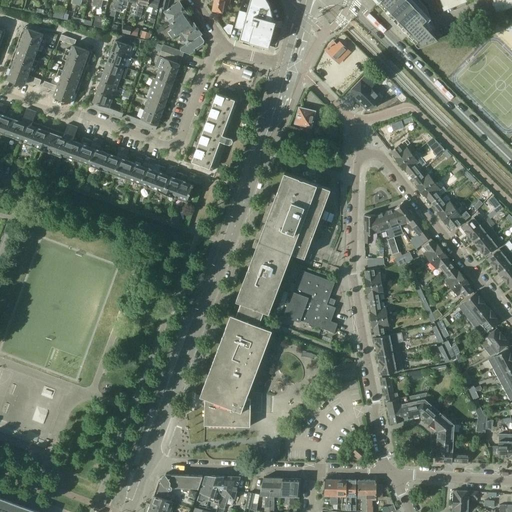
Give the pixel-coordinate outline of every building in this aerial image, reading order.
[(114,0),(110,15),(115,17),(119,0),(114,0)] [(119,0),(115,17),(114,22),(118,23),(121,12),(120,12),(123,0),(124,0),(129,1),(128,0),(119,0)] [(128,0),(129,1),(134,2),(131,14),(136,15),(139,0),(128,0)] [(149,0),(139,0),(136,15),(141,17),(144,7),(143,7),(143,4),(148,6),(149,0)] [(149,0),(148,6),(146,11),(152,13),(150,21),(151,22),(155,23),(159,3),(159,0),(149,0)] [(169,0),(162,0),(160,7),(166,8),(168,7),(169,0)] [(214,0),(213,8),(215,10),(221,12),(226,12),(227,5),(229,5),(230,0),(214,0)] [(235,28),(242,30),(240,39),(269,47),(275,26),(273,25),(274,21),(276,22),(276,21),(274,20),(270,4),(267,0),(250,0),(247,13),(240,11),(235,28)] [(435,29),(434,29),(432,30),(431,31),(423,23),(425,21),(425,22),(431,20),(427,8),(424,4),(423,5),(426,8),(427,10),(423,14),(409,0),(374,0),(378,3),(380,0),(418,40),(415,43),(419,47),(439,39),(432,32),(433,30),(435,29)] [(432,13),(436,12),(431,0),(424,0),(425,3),(428,2),(432,13)] [(440,0),(445,9),(466,0),(465,0),(440,0)] [(511,0),(499,0),(495,2),(495,1),(492,2),(497,13),(511,6),(511,0)] [(171,25),(187,14),(188,13),(179,1),(164,12),(168,19),(167,19),(170,24),(171,25)] [(72,21),(83,24),(83,19),(86,6),(84,6),(83,10),(77,15),(76,17),(74,17),(74,15),(73,17),(72,21)] [(63,19),(64,14),(64,13),(54,10),(53,16),(63,19)] [(172,38),(178,35),(193,24),(193,23),(187,14),(171,25),(170,24),(169,25),(172,29),(168,32),(172,38)] [(180,50),(184,52),(190,54),(204,45),(203,43),(204,43),(205,40),(201,35),(202,34),(194,22),(193,23),(193,24),(178,35),(182,41),(184,40),(186,44),(181,47),(180,50)] [(124,25),(122,32),(130,35),(132,27),(124,25)] [(133,26),(131,35),(137,36),(139,28),(137,28),(138,26),(134,25),(133,27),(133,26)] [(24,27),(8,68),(4,80),(7,80),(9,73),(10,73),(8,79),(25,85),(26,80),(40,85),(42,80),(28,75),(30,70),(34,71),(38,61),(34,60),(38,50),(42,51),(45,41),(41,39),(43,34),(24,27)] [(142,30),(141,37),(150,39),(151,32),(142,30)] [(60,40),(73,44),(75,45),(77,40),(62,34),(60,40)] [(115,40),(112,51),(128,57),(132,46),(115,40)] [(329,53),(339,63),(350,52),(340,42),(337,45),(333,42),(326,50),(329,53)] [(43,86),(56,91),(54,96),(71,102),(73,97),(71,104),(73,105),(92,52),(75,45),(73,44),(71,50),(67,48),(63,59),(67,60),(63,70),(59,69),(55,79),(59,80),(58,86),(45,81),(43,86)] [(163,44),(161,50),(179,56),(182,58),(184,52),(180,50),(163,44)] [(182,58),(179,56),(161,50),(159,56),(164,58),(180,64),(182,58)] [(128,57),(112,51),(108,61),(124,67),(128,57)] [(164,58),(160,68),(176,74),(180,64),(164,58)] [(108,61),(104,71),(121,77),(124,67),(108,61)] [(173,84),(176,74),(160,68),(156,78),(173,84)] [(121,77),(104,71),(100,81),(117,87),(121,77)] [(375,106),(376,106),(383,99),(369,86),(374,80),(366,72),(351,88),(358,95),(355,98),(366,109),(375,106)] [(156,78),(152,89),(169,95),(173,84),(156,78)] [(97,91),(113,97),(117,87),(100,81),(97,91)] [(397,86),(392,91),(398,96),(402,92),(397,86)] [(152,89),(149,99),(165,104),(169,95),(152,89)] [(91,107),(96,108),(98,104),(103,105),(108,107),(109,108),(113,97),(97,91),(91,107)] [(197,147),(194,156),(197,157),(195,162),(196,163),(205,166),(210,168),(209,170),(212,171),(215,163),(213,162),(215,155),(218,156),(220,149),(218,148),(220,141),(225,142),(230,144),(232,143),(233,141),(232,138),(227,136),(227,137),(225,136),(230,122),(227,121),(230,115),(233,116),(235,109),(232,108),(235,99),(230,98),(217,93),(214,102),(217,103),(215,107),(212,106),(209,115),(212,116),(210,121),(207,120),(206,122),(203,131),(199,142),(202,143),(200,148),(197,147)] [(161,115),(165,104),(149,99),(145,109),(161,115)] [(4,104),(0,114),(0,131),(9,135),(10,131),(9,131),(13,118),(16,111),(9,109),(8,113),(6,112),(8,106),(4,104)] [(10,131),(9,135),(21,139),(20,141),(37,147),(39,147),(43,149),(45,150),(62,156),(62,154),(74,159),(76,156),(81,143),(76,141),(77,138),(74,137),(77,131),(78,127),(77,127),(73,125),(68,124),(65,133),(66,134),(65,137),(50,131),(46,130),(29,124),(30,121),(33,122),(37,111),(32,109),(27,108),(25,112),(23,118),(22,118),(23,114),(16,111),(13,118),(9,131),(10,131)] [(296,123),(301,124),(300,130),(310,132),(315,111),(300,108),(296,123)] [(141,119),(142,120),(147,122),(152,123),(157,126),(161,115),(145,109),(141,119)] [(402,120),(391,124),(393,131),(404,127),(402,120)] [(76,156),(74,159),(89,164),(98,139),(94,137),(92,142),(90,141),(91,140),(83,137),(81,143),(76,156)] [(433,137),(427,142),(438,156),(443,153),(446,150),(433,137)] [(89,164),(103,169),(109,153),(102,151),(103,148),(100,147),(103,140),(98,139),(89,164)] [(400,164),(413,153),(407,146),(409,144),(405,140),(391,151),(395,155),(393,156),(395,158),(400,164)] [(103,169),(115,174),(124,148),(120,147),(118,153),(115,152),(114,155),(109,153),(103,169)] [(129,150),(124,148),(115,174),(130,179),(131,176),(130,175),(134,162),(128,160),(129,157),(126,156),(129,150)] [(446,150),(443,153),(448,159),(451,156),(446,150)] [(412,177),(420,170),(416,164),(419,162),(413,153),(400,164),(406,172),(408,171),(411,175),(412,177)] [(136,157),(134,162),(130,175),(131,176),(130,179),(142,183),(151,158),(147,156),(144,163),(142,162),(143,159),(136,157)] [(151,158),(142,183),(146,185),(146,186),(152,188),(161,166),(156,164),(155,166),(153,165),(155,160),(151,158)] [(161,166),(152,188),(164,193),(173,166),(169,165),(167,170),(165,169),(166,168),(161,166)] [(176,172),(178,168),(173,166),(164,193),(175,197),(181,180),(182,180),(183,174),(176,172)] [(468,178),(471,174),(465,168),(461,171),(468,178)] [(421,191),(434,180),(428,173),(425,175),(420,170),(412,177),(416,182),(415,183),(417,185),(421,191)] [(272,329),(259,324),(264,310),(269,312),(292,252),(305,257),(331,189),(285,171),(277,194),(273,192),(256,238),(259,239),(237,299),(242,301),(236,316),(231,314),(200,396),(205,398),(204,425),(250,426),(251,398),(247,397),(272,329)] [(194,182),(200,184),(203,177),(190,172),(189,176),(183,174),(182,180),(181,180),(175,197),(188,201),(194,184),(193,184),(194,182)] [(481,184),(476,180),(471,174),(468,178),(473,183),(470,185),(475,190),(478,188),(477,187),(481,184)] [(434,180),(421,191),(428,199),(429,198),(433,204),(442,197),(441,195),(445,192),(441,187),(440,188),(434,180)] [(487,198),(495,208),(500,204),(492,194),(487,198)] [(442,217),(455,207),(449,200),(451,199),(447,195),(443,198),(442,197),(433,204),(437,209),(436,210),(438,212),(442,217)] [(477,209),(483,203),(479,200),(473,206),(477,209)] [(394,209),(400,224),(408,221),(417,234),(410,240),(417,248),(431,237),(404,201),(394,208),(394,209)] [(503,208),(500,204),(495,208),(488,214),(487,215),(489,217),(490,219),(493,216),(503,208)] [(455,207),(442,217),(449,226),(450,225),(453,229),(468,218),(464,213),(462,215),(455,207)] [(400,224),(394,209),(386,212),(394,237),(398,235),(395,225),(400,224)] [(470,219),(462,226),(467,234),(485,219),(485,220),(489,217),(487,215),(488,214),(487,213),(483,216),(479,212),(480,212),(478,210),(469,217),(470,219)] [(394,237),(386,212),(376,215),(381,230),(387,228),(390,238),(394,237)] [(381,230),(376,215),(364,215),(365,243),(371,243),(371,234),(381,230)] [(485,219),(467,234),(473,241),(491,226),(485,220),(485,219)] [(491,226),(473,241),(479,248),(497,234),(491,227),(491,226)] [(497,234),(479,248),(485,256),(503,241),(497,234)] [(394,237),(390,238),(387,239),(393,254),(399,252),(394,237)] [(424,253),(430,260),(443,250),(437,242),(435,243),(432,239),(424,246),(421,248),(424,253)] [(493,265),(511,251),(505,244),(487,258),(493,265)] [(384,258),(376,258),(376,250),(366,250),(366,258),(368,258),(368,267),(384,264),(384,258)] [(432,262),(437,268),(440,272),(443,270),(444,272),(453,265),(449,260),(450,259),(443,250),(430,260),(431,261),(432,262)] [(511,252),(511,251),(493,265),(499,272),(511,261),(511,252)] [(511,261),(499,272),(505,280),(511,273),(511,261)] [(452,287),(464,277),(458,269),(457,270),(453,265),(444,272),(448,277),(445,279),(452,287)] [(366,285),(382,283),(380,267),(376,268),(365,270),(366,275),(364,275),(366,285)] [(332,320),(337,307),(332,305),(334,300),(329,298),(335,281),(302,269),(293,291),(294,291),(284,316),(300,322),(301,320),(335,333),(338,323),(332,320)] [(464,277),(452,287),(461,299),(464,297),(473,290),(470,286),(471,285),(464,277)] [(382,283),(366,285),(367,296),(369,296),(370,301),(370,302),(381,300),(381,299),(385,298),(382,283)] [(418,292),(422,290),(421,288),(423,287),(423,285),(420,283),(419,284),(418,283),(414,285),(418,292)] [(284,291),(279,307),(283,308),(289,293),(284,291)] [(465,313),(482,299),(476,292),(458,306),(465,313)] [(482,299),(465,313),(470,320),(488,306),(482,299)] [(371,319),(388,317),(386,307),(382,307),(381,302),(381,300),(370,302),(371,304),(371,309),(370,309),(371,319)] [(488,306),(470,320),(476,328),(493,313),(488,306)] [(493,313),(476,328),(482,335),(500,321),(493,313)] [(388,317),(371,319),(373,330),(375,329),(376,334),(386,333),(390,332),(388,317)] [(486,349),(503,335),(497,328),(480,342),(486,349)] [(401,332),(397,333),(375,337),(376,346),(403,342),(401,332)] [(503,335),(486,349),(491,355),(497,352),(509,343),(503,335)] [(403,342),(376,346),(378,356),(400,352),(400,348),(403,347),(403,342)] [(493,367),(511,356),(511,355),(508,348),(488,359),(483,362),(487,371),(493,367)] [(445,350),(441,352),(445,362),(450,360),(445,350)] [(400,352),(378,356),(380,365),(402,361),(400,352)] [(493,367),(497,376),(511,367),(511,356),(493,367)] [(402,361),(380,365),(381,374),(404,370),(402,361)] [(459,362),(455,364),(459,372),(463,371),(461,367),(464,365),(462,361),(459,363),(459,362)] [(511,367),(497,376),(501,384),(511,378),(511,367)] [(410,380),(418,378),(416,371),(408,372),(410,380)] [(410,417),(408,402),(407,397),(395,399),(390,376),(382,377),(391,422),(403,420),(403,419),(410,417)] [(467,385),(472,383),(469,377),(464,379),(467,385)] [(511,378),(501,384),(506,392),(511,388),(511,378)] [(468,388),(470,393),(476,391),(482,389),(480,385),(474,387),(474,385),(468,388)] [(476,391),(470,393),(473,399),(479,397),(476,391)] [(420,415),(425,398),(408,402),(410,417),(413,417),(420,415)] [(425,398),(420,415),(428,422),(434,417),(436,418),(441,413),(439,411),(425,398)] [(472,402),(474,406),(475,409),(480,406),(479,402),(478,399),(472,402)] [(480,406),(475,409),(478,416),(483,414),(483,413),(480,406)] [(438,431),(454,424),(441,413),(436,418),(434,417),(428,422),(437,430),(438,431)] [(437,442),(454,442),(454,431),(459,432),(459,424),(455,424),(454,424),(438,431),(438,438),(437,442)] [(508,456),(508,434),(499,434),(499,446),(494,446),(494,456),(499,456),(508,456)] [(462,453),(462,455),(453,455),(454,442),(437,442),(437,449),(436,449),(435,460),(452,461),(468,462),(469,453),(462,453)] [(358,445),(353,452),(359,458),(365,451),(358,445)] [(160,478),(158,484),(176,490),(196,496),(203,476),(203,475),(166,474),(166,473),(159,478),(160,478)] [(205,475),(197,500),(203,502),(204,498),(208,500),(216,476),(205,475)] [(216,476),(208,500),(219,503),(227,476),(216,476)] [(219,503),(218,506),(225,509),(228,497),(234,499),(240,477),(227,476),(219,503)] [(270,494),(273,477),(263,477),(260,495),(265,495),(265,511),(270,511),(270,494)] [(270,494),(270,511),(271,511),(274,511),(274,495),(279,495),(282,478),(273,477),(270,494)] [(282,478),(279,495),(285,496),(285,504),(284,511),(288,511),(289,508),(290,508),(290,496),(291,478),(282,478)] [(302,478),(291,478),(290,496),(290,508),(294,508),(294,504),(294,496),(300,496),(302,478)] [(326,479),(324,495),(326,495),(331,495),(331,503),(333,503),(332,508),(334,509),(337,509),(338,502),(338,496),(338,479),(326,479)] [(338,479),(338,496),(342,496),(342,510),(346,510),(347,479),(338,479)] [(347,479),(346,510),(351,510),(351,496),(356,496),(356,480),(347,479)] [(358,480),(358,498),(362,498),(362,511),(361,511),(367,511),(367,480),(358,480)] [(376,480),(367,480),(367,511),(372,511),(373,505),(372,505),(372,499),(376,499),(376,498),(377,498),(377,497),(382,497),(382,488),(380,488),(380,484),(376,484),(376,480)] [(192,507),(196,496),(176,490),(158,484),(154,494),(192,507)] [(453,500),(469,501),(469,497),(478,497),(478,491),(453,490),(453,493),(453,500)] [(189,511),(192,507),(154,494),(151,505),(169,511),(173,511),(189,511)] [(39,511),(0,497),(0,511),(39,511)] [(452,511),(464,511),(465,511),(468,511),(469,501),(453,500),(452,510),(453,510),(452,511)]
